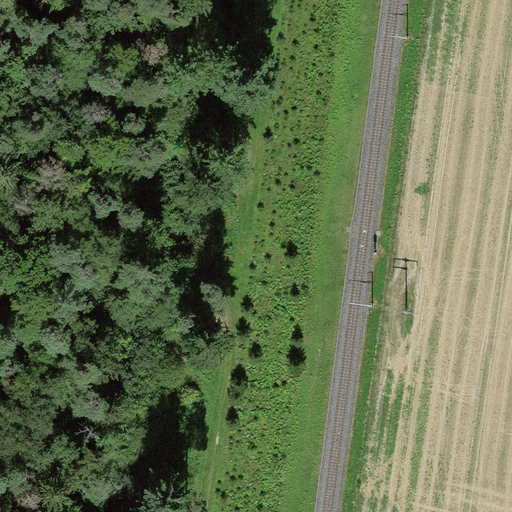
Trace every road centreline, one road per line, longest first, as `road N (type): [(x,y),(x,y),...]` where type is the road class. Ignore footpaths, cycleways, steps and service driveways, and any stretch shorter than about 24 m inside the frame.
road 1 (track): [(267,0),(198,511)]
road 2 (track): [(223,347),(141,319),(57,304),(0,305)]
